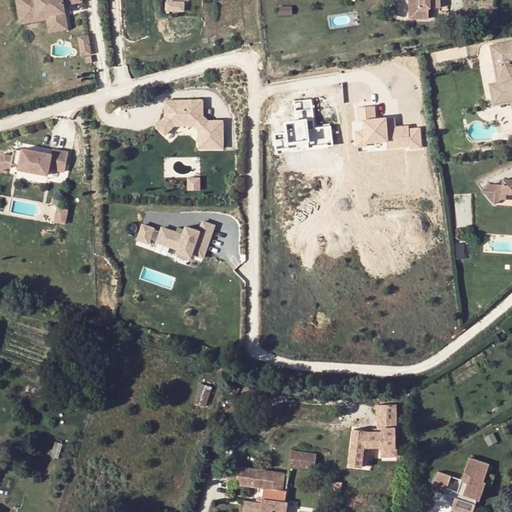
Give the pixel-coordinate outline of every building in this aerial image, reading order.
[(15,0),(19,20),(50,15),(52,23),(66,20),(63,5),(62,0),(15,0)] [(50,15),(19,20),(20,24),(47,19),(49,32),(67,29),(66,20),(52,23),(50,15)] [(87,36),(79,37),(82,55),(91,54),(87,36)] [(511,51),(510,42),(493,46),(497,64),(511,60),(511,73),(511,74),(506,71),(501,83),(493,84),(496,103),(511,99),(511,51)] [(497,64),(501,83),(506,71),(511,74),(511,73),(511,60),(497,64)] [(333,146),(330,124),(318,126),(314,97),(294,99),(296,118),(273,121),(276,153),(333,146)] [(204,117),(204,102),(166,102),(166,118),(157,127),(165,136),(175,127),(195,127),(200,132),(200,150),(224,150),(224,122),(209,122),(207,124),(202,119),(204,117)] [(375,106),(356,108),(357,123),(362,123),(362,128),(353,129),(354,147),(366,146),(366,144),(387,142),(387,148),(411,146),(411,149),(422,148),(421,129),(407,130),(407,126),(387,127),(386,118),(376,119),(375,106)] [(66,171),(70,152),(54,149),(53,154),(24,149),(23,151),(15,149),(14,156),(5,155),(0,156),(0,171),(10,168),(13,168),(13,164),(21,165),(20,170),(50,175),(51,168),(66,171)] [(188,189),(202,189),(201,176),(187,177),(188,189)] [(493,183),(486,190),(497,203),(505,196),(511,196),(511,177),(506,178),(506,183),(493,183)] [(56,222),(66,223),(67,208),(57,207),(56,222)] [(207,259),(217,225),(201,220),(199,229),(185,225),(183,232),(162,226),(162,229),(143,222),(137,240),(150,244),(152,240),(177,249),(176,253),(192,259),(194,255),(207,259)] [(209,409),(215,389),(203,385),(197,405),(209,409)] [(396,457),(398,404),(377,403),(376,429),(348,428),(346,467),(370,468),(371,456),(396,457)] [(62,444),(53,442),(49,457),(57,459),(62,444)] [(290,451),(288,467),(305,470),(306,463),(315,465),(316,454),(290,451)] [(488,466),(468,459),(455,493),(445,489),(443,494),(453,498),(449,510),(453,511),(463,511),(467,504),(473,506),(488,466)] [(266,471),(237,468),(235,484),(263,488),(266,471)] [(284,511),(285,511),(287,504),(284,503),(286,490),(282,490),(272,488),(275,473),(266,471),(262,498),(261,503),(260,511),(282,511),(283,511),(284,511)] [(449,477),(437,472),(430,489),(443,494),(445,489),(449,477)] [(275,473),(272,488),(282,490),(284,474),(275,473)] [(254,503),(244,501),(242,511),(260,511),(261,503),(254,503)]
